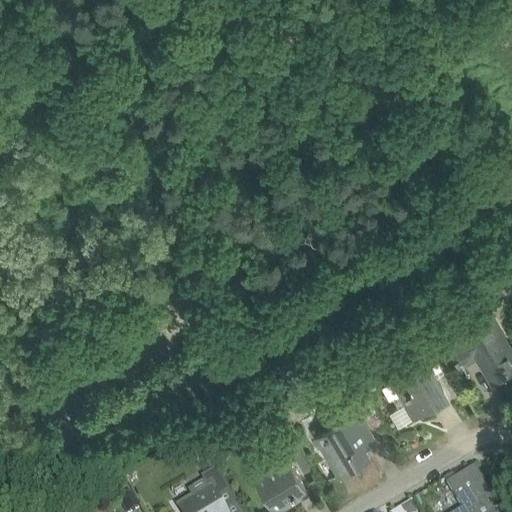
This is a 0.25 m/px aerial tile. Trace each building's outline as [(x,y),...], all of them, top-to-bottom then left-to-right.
[(491,286),(507,278),(499,264),(484,272),(491,286)] [(418,322),(410,315),(407,312),(399,321),(410,331),(418,322)] [(511,370),(511,346),(494,316),(464,333),(464,334),(453,341),(466,363),(478,356),(493,381),(511,370)] [(392,377),(406,400),(416,417),(449,397),(439,380),(426,357),(392,377)] [(375,436),(364,419),(354,402),(342,410),(347,418),(317,436),(340,474),(371,455),(364,443),(375,436)] [(208,449),(219,457),(233,435),(223,428),(208,449)] [(310,491),(300,474),(287,453),(253,474),(276,511),(310,491)] [(463,510),(458,511),(496,511),(497,511),(491,502),(495,499),(476,468),(448,485),(463,510)] [(230,490),(220,473),(217,469),(203,478),(205,483),(191,491),(193,496),(178,506),(181,511),(224,511),(216,499),(230,490)] [(119,498),(126,511),(133,511),(139,509),(130,492),(119,498)] [(413,502),(403,508),(405,511),(418,511),(419,511),(413,502)]
